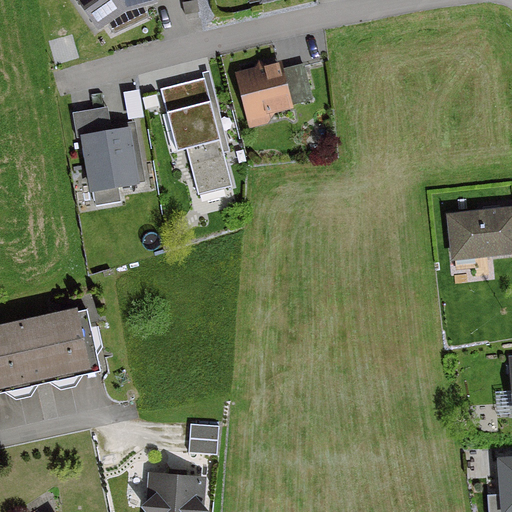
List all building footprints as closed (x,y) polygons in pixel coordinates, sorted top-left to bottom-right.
[(151,0),(77,0),(98,29),(124,10),(152,2),(151,0)] [(182,15),(197,12),(194,1),(180,3),(182,15)] [(237,76),(248,117),(310,100),(302,66),(284,71),(286,78),(284,82),(280,83),(276,66),(265,69),(259,65),(257,66),(254,72),(237,76)] [(231,185),(200,77),(159,89),(176,151),(184,149),(197,195),(231,185)] [(89,187),(135,181),(127,125),(81,131),(89,187)] [(511,251),(511,211),(448,218),(452,258),(511,251)] [(0,329),(0,393),(6,392),(5,384),(21,380),(31,386),(51,382),(57,372),(74,368),(76,377),(98,372),(84,311),(0,329)] [(186,453),(214,455),(217,427),(188,424),(186,453)] [(511,511),(511,459),(499,461),(502,511),(511,511)] [(203,511),(204,511),(198,505),(199,480),(150,477),(148,501),(141,507),(145,511),(203,511)]
